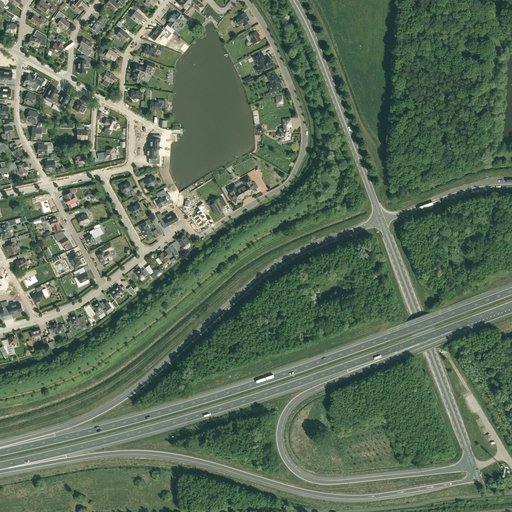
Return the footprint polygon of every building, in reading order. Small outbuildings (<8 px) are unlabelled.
[(41,0),(37,5),(38,6),(43,10),(45,12),(48,8),(50,10),(54,13),(57,9),(53,6),(48,3),(47,5),(41,0)] [(75,1),(71,7),(78,13),(83,8),(81,6),(84,3),(82,1),(81,0),(76,0),(76,1),(75,1)] [(112,0),(109,0),(106,4),(114,11),(118,5),(121,8),(123,5),(119,1),(117,4),(112,0)] [(186,9),(190,4),(200,11),(203,7),(195,0),(192,0),(193,0),(192,0),(179,0),(179,1),(179,2),(178,3),(186,9)] [(175,14),(174,13),(171,17),(178,23),(183,16),(178,11),(175,14)] [(135,12),(131,17),(139,24),(143,18),(135,12)] [(240,17),(235,20),(236,20),(237,22),(238,24),(239,24),(242,23),(241,22),(243,21),(244,23),(247,20),(249,19),(247,17),(246,16),(246,15),(244,12),(240,15),(239,16),(240,17)] [(42,21),(40,19),(34,15),(30,20),(38,27),(41,22),(42,21)] [(103,23),(107,18),(102,15),(98,20),(103,23)] [(167,25),(173,29),(178,23),(171,17),(168,21),(169,22),(167,25)] [(66,30),(70,24),(62,18),(58,24),(66,30)] [(103,26),(100,23),(100,22),(95,18),(88,26),(94,30),(94,29),(97,32),(103,26)] [(7,29),(6,31),(15,32),(16,25),(7,24),(7,29)] [(159,28),(155,34),(152,37),(157,41),(162,35),(167,39),(171,33),(163,27),(161,29),(159,28)] [(129,36),(121,29),(116,35),(124,41),(129,36)] [(37,30),(34,35),(38,36),(37,38),(40,39),(39,44),(45,45),(45,35),(37,30)] [(250,30),(245,33),(247,36),(246,37),(248,40),(251,39),(252,39),(254,43),(255,42),(257,43),(258,42),(259,40),(260,39),(257,34),(258,34),(256,31),(252,33),(250,30)] [(37,38),(30,37),(30,38),(29,39),(28,41),(29,42),(28,44),(38,46),(39,44),(40,39),(37,38)] [(61,47),(63,44),(61,43),(62,40),(57,37),(56,40),(58,42),(56,44),(55,43),(51,49),(60,53),(63,48),(61,47)] [(92,44),(83,38),(80,44),(86,48),(84,51),(89,54),(91,51),(88,49),(92,44)] [(156,50),(147,46),(146,47),(145,48),(145,50),(145,51),(144,52),(154,56),(156,50)] [(109,50),(105,56),(114,61),(118,55),(109,50)] [(253,57),(259,67),(256,69),(258,73),(261,71),(272,65),(269,60),(268,57),(267,58),(265,59),(261,53),(253,57)] [(78,66),(78,72),(85,72),(85,67),(85,60),(90,60),(90,58),(88,57),(86,56),(82,55),(82,60),(78,60),(78,66)] [(136,64),(134,69),(133,71),(135,72),(132,78),(134,79),(134,80),(134,81),(135,82),(136,82),(137,82),(138,82),(139,82),(139,81),(142,75),(143,76),(145,76),(147,73),(151,74),(152,74),(155,66),(146,62),(144,67),(136,64)] [(0,82),(5,82),(6,79),(11,80),(12,73),(0,71),(0,82)] [(109,81),(112,83),(115,77),(106,72),(103,78),(106,80),(105,81),(105,80),(103,84),(107,86),(109,83),(108,82),(109,81)] [(268,86),(270,92),(281,88),(279,83),(281,82),(279,78),(278,78),(276,74),(273,76),(273,75),(272,75),(268,77),(269,81),(270,81),(272,85),(268,86)] [(24,82),(32,86),(36,79),(28,75),(28,76),(27,76),(26,78),(26,79),(24,82)] [(251,75),(243,79),(245,83),(253,80),(251,75)] [(38,81),(48,86),(49,82),(40,77),(38,81)] [(0,83),(0,93),(10,95),(11,88),(6,87),(3,87),(3,84),(0,83)] [(52,87),(45,99),(54,104),(58,96),(55,95),(58,91),(58,90),(52,87)] [(33,104),(36,97),(28,93),(24,100),(33,104)] [(58,96),(54,104),(63,109),(70,97),(64,93),(63,94),(61,98),(58,96)] [(150,105),(150,107),(151,108),(150,109),(160,110),(161,107),(164,107),(165,101),(158,100),(158,103),(151,102),(151,104),(150,105)] [(79,101),(74,110),(78,112),(79,111),(83,113),(86,107),(82,105),(83,104),(79,101)] [(8,107),(0,105),(0,113),(7,114),(8,107)] [(29,111),(27,118),(29,119),(28,122),(35,124),(36,121),(38,113),(29,111)] [(106,127),(103,133),(108,135),(111,130),(112,128),(115,123),(116,122),(115,121),(114,120),(112,119),(111,119),(110,119),(108,122),(106,121),(104,124),(107,125),(106,127)] [(290,120),(283,120),(284,127),(285,127),(285,129),(280,129),(280,133),(279,133),(278,133),(278,134),(278,136),(279,136),(280,137),(281,137),(281,140),(286,140),(286,142),(292,141),(292,139),(289,139),(288,126),(291,126),(290,120)] [(7,138),(14,137),(13,132),(12,132),(11,126),(10,126),(10,123),(3,125),(4,128),(5,134),(6,134),(7,138)] [(83,130),(83,127),(83,124),(76,123),(76,127),(76,130),(77,130),(77,133),(76,134),(76,136),(77,136),(77,140),(87,140),(87,130),(83,130)] [(31,136),(40,137),(41,130),(33,128),(32,129),(32,130),(31,132),(32,132),(31,136)] [(150,144),(147,143),(147,148),(156,148),(156,139),(150,139),(150,144)] [(44,145),(38,145),(38,153),(47,153),(47,149),(55,150),(51,142),(44,142),(44,145)] [(11,148),(14,154),(15,154),(17,158),(23,155),(20,150),(17,145),(15,143),(13,144),(13,143),(10,144),(10,145),(9,146),(11,148)] [(156,148),(147,148),(147,152),(150,152),(149,157),(156,158),(156,148)] [(109,159),(115,158),(113,149),(107,150),(107,153),(104,153),(105,158),(108,157),(109,159)] [(80,157),(80,156),(74,157),(76,166),(82,165),(82,163),(84,162),(83,156),(80,157)] [(53,161),(45,161),(46,169),(55,168),(54,161),(53,161)] [(27,164),(24,165),(24,163),(22,164),(22,163),(19,164),(19,165),(18,165),(20,174),(22,174),(23,174),(25,174),(25,173),(26,172),(25,169),(28,168),(27,164)] [(0,179),(3,178),(1,174),(9,170),(7,167),(0,168),(0,179)] [(147,185),(148,187),(157,182),(154,176),(145,181),(146,182),(145,183),(146,185),(147,185)] [(241,200),(240,199),(251,193),(251,194),(252,193),(253,193),(255,192),(256,191),(255,189),(257,188),(254,182),(252,183),(248,177),(242,181),(244,185),(236,190),(234,185),(227,189),(231,194),(228,196),(232,201),(234,200),(235,203),(237,202),(239,201),(241,200)] [(129,182),(120,187),(121,188),(120,189),(121,191),(122,191),(123,193),(132,188),(129,182)] [(65,195),(63,196),(65,199),(65,200),(65,201),(66,203),(67,203),(68,204),(69,203),(71,207),(76,204),(75,201),(76,200),(75,199),(76,198),(75,196),(74,195),(73,194),(71,192),(70,192),(69,193),(65,195)] [(41,196),(32,199),(33,203),(40,202),(44,213),(50,211),(47,200),(42,201),(41,196)] [(164,196),(155,201),(156,202),(156,203),(157,205),(158,205),(159,207),(167,202),(164,196)] [(212,205),(208,207),(213,216),(219,212),(218,209),(224,206),(220,198),(211,203),(212,205)] [(199,214),(194,218),(200,227),(206,223),(206,222),(208,220),(206,217),(207,217),(204,212),(207,209),(204,203),(198,207),(199,209),(200,210),(197,212),(199,214)] [(139,204),(130,208),(131,210),(130,211),(131,213),(132,213),(133,215),(142,210),(139,204)] [(161,212),(156,215),(160,223),(165,220),(167,225),(178,220),(175,213),(170,216),(164,219),(162,215),(161,212)] [(86,214),(78,217),(81,224),(89,221),(86,214)] [(6,224),(0,225),(0,232),(9,230),(9,227),(8,226),(21,222),(26,220),(26,221),(27,221),(25,217),(7,221),(7,224),(6,224)] [(52,226),(54,231),(60,229),(59,224),(58,224),(57,218),(46,221),(47,223),(51,222),(52,226)] [(146,238),(152,234),(145,222),(139,225),(141,228),(146,238)] [(103,233),(100,227),(94,230),(94,229),(89,232),(91,235),(85,238),(90,245),(96,242),(93,238),(103,233)] [(0,232),(0,234),(1,234),(2,239),(11,236),(10,232),(9,230),(0,232)] [(60,234),(58,235),(60,240),(63,246),(66,250),(67,249),(72,246),(69,242),(66,237),(64,238),(63,239),(60,234)] [(186,239),(183,235),(177,240),(183,247),(184,249),(186,249),(190,246),(190,244),(189,242),(188,241),(189,240),(187,238),(186,239)] [(14,242),(7,246),(12,254),(13,254),(14,254),(16,253),(16,252),(18,251),(15,246),(16,246),(14,242)] [(103,264),(105,262),(106,262),(109,260),(108,260),(109,259),(111,258),(108,251),(113,248),(111,243),(100,249),(102,253),(97,255),(99,259),(100,258),(101,260),(101,261),(102,263),(103,263),(103,264)] [(175,247),(174,248),(172,244),(169,246),(171,250),(172,250),(175,256),(179,254),(175,247)] [(44,251),(47,256),(48,259),(52,256),(50,254),(48,249),(44,251)] [(157,256),(163,263),(168,260),(167,258),(169,256),(166,252),(164,254),(162,252),(161,253),(160,253),(158,254),(158,255),(157,256)] [(81,264),(75,253),(68,256),(75,270),(77,269),(76,266),(81,264)] [(24,258),(16,263),(17,264),(16,265),(17,267),(19,267),(19,269),(24,266),(25,267),(28,265),(24,258)] [(149,265),(145,268),(150,274),(153,272),(149,265)] [(145,279),(143,276),(148,273),(146,271),(143,272),(141,269),(135,273),(139,279),(140,278),(142,281),(145,279)] [(28,278),(24,281),(27,287),(38,281),(34,275),(36,274),(34,270),(26,274),(28,278)] [(79,272),(73,275),(75,277),(77,276),(80,283),(89,278),(86,272),(80,275),(79,272)] [(35,294),(32,295),(33,296),(32,298),(33,300),(35,300),(35,302),(40,300),(45,297),(49,295),(46,288),(43,290),(41,286),(36,289),(37,292),(38,293),(35,294)] [(124,287),(122,289),(119,286),(110,293),(114,299),(122,293),(126,290),(124,287)] [(107,301),(101,305),(99,302),(93,306),(97,311),(95,312),(98,316),(103,312),(102,309),(105,306),(107,309),(105,311),(107,314),(113,310),(107,301)] [(8,303),(4,304),(7,313),(10,312),(10,314),(22,311),(20,304),(9,307),(8,303)] [(71,322),(69,323),(70,326),(75,324),(79,322),(81,327),(86,325),(82,316),(77,318),(76,316),(70,318),(71,322)] [(57,323),(50,326),(52,330),(49,331),(50,334),(55,332),(56,334),(65,331),(62,324),(58,326),(57,323)] [(40,329),(31,332),(32,339),(42,336),(40,329)] [(8,338),(8,340),(9,342),(6,343),(7,346),(9,355),(12,354),(11,351),(13,351),(12,345),(12,344),(16,343),(14,336),(8,338)]
